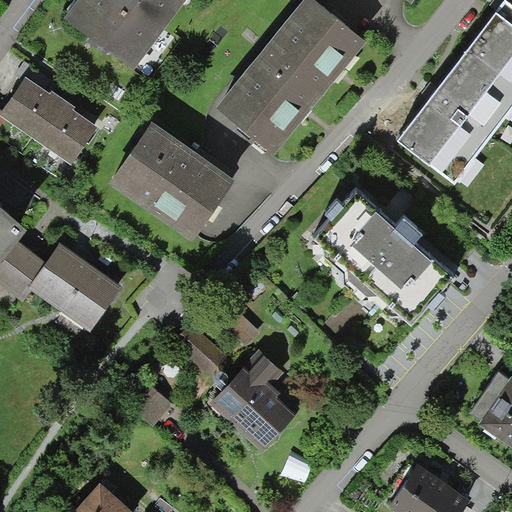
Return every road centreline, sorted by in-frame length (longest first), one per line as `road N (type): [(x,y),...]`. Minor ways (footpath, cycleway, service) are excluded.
road 1 (residential): [(461,0),(351,139),(150,309)]
road 2 (residential): [(511,275),(404,398)]
road 3 (residential): [(404,398),(304,511)]
road 4 (residential): [(404,398),(511,478)]
